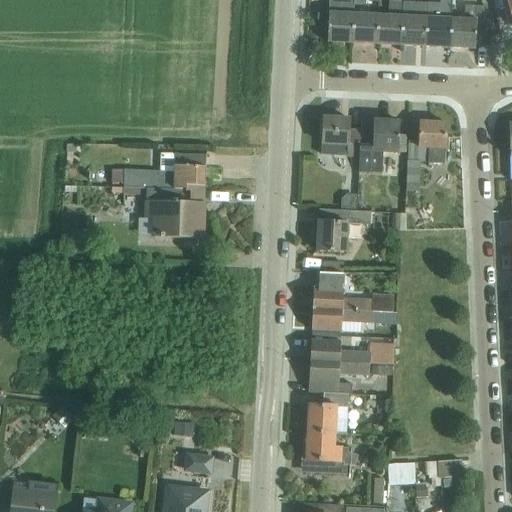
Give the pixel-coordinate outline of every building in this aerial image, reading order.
[(354,15),(355,6),(354,6),(354,0),(330,0),(330,9),(330,14),(328,14),(326,44),(327,44),(353,45),(354,15)] [(427,19),(426,48),(450,49),(452,0),(443,0),(443,6),(441,8),(441,20),(427,19)] [(377,46),(402,47),(404,3),(404,2),(390,1),(389,17),(378,17),(377,46)] [(428,4),(404,3),(402,47),(426,48),(427,19),(428,4)] [(465,21),(452,20),(450,49),(475,51),(476,51),(476,47),(492,47),(484,7),(466,7),(465,21)] [(353,45),(377,46),(378,17),(354,15),(353,45)] [(322,144),(321,156),(347,157),(359,158),(360,147),(360,132),(350,132),(350,119),(323,118),(322,144)] [(383,153),(398,154),(400,122),(374,120),(372,148),(360,147),(359,158),(359,173),(382,174),(383,153)] [(409,142),(408,162),(407,208),(415,209),(415,198),(416,198),(416,191),(420,192),(422,162),(428,163),(428,160),(444,160),(446,124),(420,122),(419,143),(409,142)] [(185,187),(204,188),(205,188),(206,156),(160,154),(159,173),(124,171),(124,172),(112,171),(111,177),(103,176),(102,184),(111,184),(111,185),(124,186),(124,189),(140,190),(146,190),(185,192),(185,187)] [(185,192),(146,190),(146,203),(144,203),(144,220),(138,220),(138,237),(152,238),(152,239),(203,241),(204,205),(203,204),(204,188),(185,187),(185,192)] [(360,226),(370,227),(370,214),(319,211),(317,253),(347,254),(348,240),(360,240),(360,226)] [(87,233),(71,232),(71,251),(87,251),(87,233)] [(324,261),(323,273),(343,274),(344,262),(324,261)] [(315,289),(314,310),(394,314),(394,296),(374,295),(374,302),(344,301),(345,276),(318,275),(317,289),(315,289)] [(397,314),(394,314),(314,310),(313,332),(342,334),(342,324),(373,325),(397,325),(397,314)] [(312,342),(311,363),(371,366),(371,365),(373,366),(394,367),(386,366),(387,350),(372,349),(371,355),(341,354),(341,343),(312,342)] [(371,366),(311,363),(310,393),(353,396),(353,385),(339,384),(340,376),(370,377),(371,366)] [(394,376),(394,367),(373,366),(372,375),(394,376)] [(110,373),(108,390),(131,392),(132,375),(110,373)] [(309,406),(307,434),(335,435),(346,435),(348,404),(349,396),(324,395),(324,406),(309,406)] [(62,408),(52,418),(65,430),(74,420),(62,408)] [(89,422),(87,437),(109,440),(111,425),(89,422)] [(175,424),(174,438),(193,439),(194,426),(175,424)] [(335,435),(307,434),(306,461),(320,462),(320,474),(351,476),(352,466),(355,466),(359,456),(349,453),(349,449),(335,448),(335,435)] [(185,457),(184,470),(209,474),(210,473),(211,461),(211,460),(185,457)] [(438,463),(439,476),(439,478),(463,477),(462,461),(438,463)] [(414,477),(439,476),(438,463),(413,464),(414,477)] [(391,477),(414,477),(413,464),(390,465),(391,477)] [(374,504),(384,505),(385,480),(376,479),(374,504)] [(13,484),(9,511),(53,511),(56,494),(25,490),(25,485),(13,484)] [(167,489),(164,511),(204,511),(207,494),(167,489)] [(86,509),(86,511),(133,511),(134,504),(97,499),(95,511),(86,509)]
